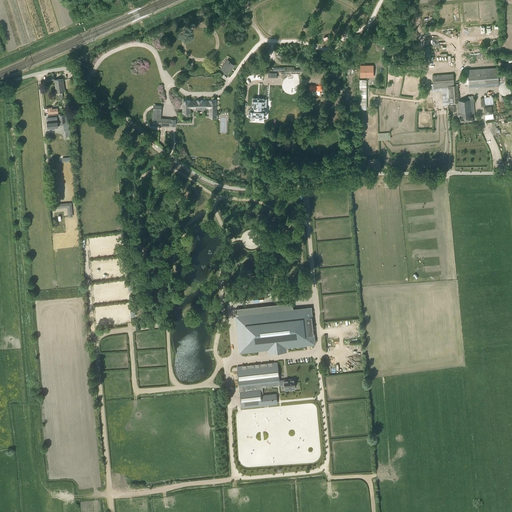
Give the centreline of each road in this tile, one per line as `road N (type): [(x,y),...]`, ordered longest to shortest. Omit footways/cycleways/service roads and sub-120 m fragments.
road 1 (unclassified): [(0,84),(71,70),(169,156),(225,187),(511,172)]
road 2 (track): [(225,197),(184,230),(165,308),(144,304),(133,191),(169,156)]
road 3 (track): [(233,361),(233,468),(262,477),(325,466),(322,397),(310,353)]
road 4 (track): [(164,166),(215,196),(291,205),(289,273),(265,291),(223,287)]
road 5 (track): [(166,325),(97,340),(111,511)]
road 6 (track): [(381,0),(367,26),(331,49),(261,41),(217,93)]
road 7 (track): [(201,386),(218,365),(221,270),(230,241),(211,207)]
road 8 (track): [(129,321),(138,390),(228,386)]
road 9 (track): [(511,66),(424,69),(413,0)]
